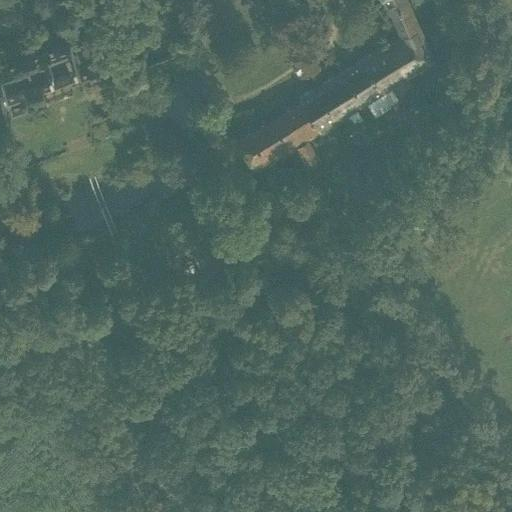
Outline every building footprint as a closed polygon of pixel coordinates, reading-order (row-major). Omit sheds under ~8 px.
[(418,25),(406,0),(383,0),(398,34),(418,25)] [(398,34),(386,42),(408,74),(434,59),(418,25),(398,34)] [(382,90),(408,74),(386,42),(361,57),(382,90)] [(54,63),(72,59),(70,47),(52,51),(54,63)] [(354,107),(382,90),(361,57),(333,75),(354,107)] [(333,75),(311,88),(320,102),(323,101),(334,119),(354,107),(333,75)] [(300,100),(271,118),(278,127),(288,121),(300,141),(319,130),(319,129),(334,119),(323,101),(320,102),(311,88),(298,96),(300,100)] [(278,127),(271,118),(236,140),(254,169),(300,141),(288,121),(278,127)] [(350,183),(363,172),(351,158),(338,168),(350,183)] [(233,221),(188,244),(206,280),(252,256),(233,221)]
